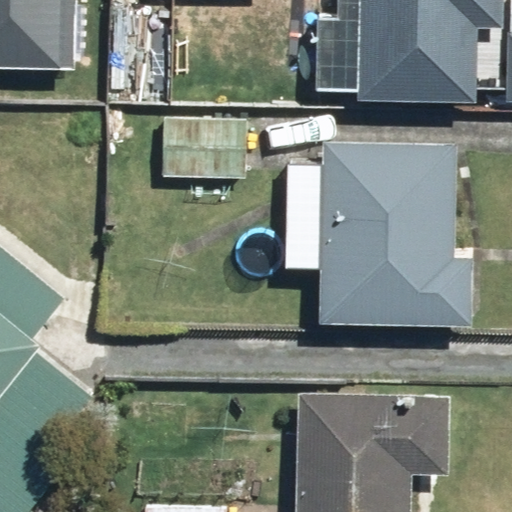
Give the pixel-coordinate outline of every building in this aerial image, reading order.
[(0,0),(0,82),(55,84),(57,0),(0,0)] [(336,0),(336,15),(315,14),(313,84),(358,85),(357,95),(478,99),(481,25),(505,26),(506,0),(336,0)] [(169,115),(167,174),(244,176),(245,117),(169,115)] [(458,248),(462,141),(327,136),(320,321),(472,327),(476,249),(458,248)] [(0,398),(46,341),(31,329),(61,291),(0,243),(0,398)] [(411,511),(413,471),(447,472),(450,390),(303,385),(298,511),(411,511)]
